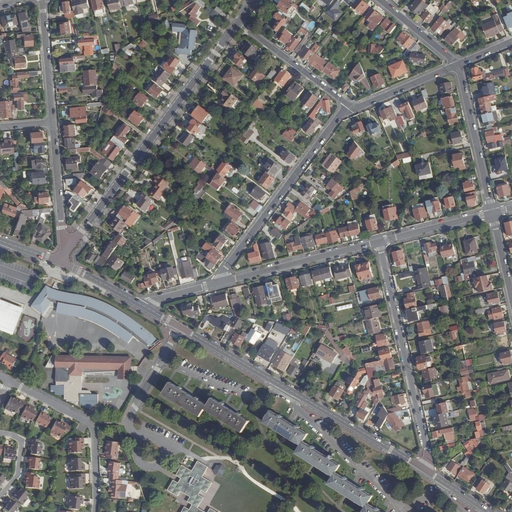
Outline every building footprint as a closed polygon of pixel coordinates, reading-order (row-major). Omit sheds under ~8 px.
[(72,3),(74,11),(75,16),(84,13),(83,9),(90,7),(87,0),(84,0),(81,1),(72,3)] [(92,0),(95,10),(104,8),(102,0),(92,0)] [(122,6),(120,0),(108,0),(111,11),(122,8),(122,6)] [(293,6),(294,4),(288,0),(283,0),(278,6),(288,13),(293,6)] [(333,0),(329,6),(324,12),(334,20),(340,13),(334,9),(341,0),(343,0),(348,4),(351,0),(333,0)] [(363,14),(369,7),(367,4),(362,0),(358,0),(353,6),(363,14)] [(421,14),(422,15),(427,9),(431,4),(425,0),(416,0),(411,7),(415,11),(414,12),(416,14),(418,12),(421,15),(421,14)] [(65,13),(66,19),(72,19),(76,18),(75,16),(74,11),(71,12),(69,2),(64,3),(64,6),(60,7),(61,14),(65,13)] [(195,2),(190,5),(190,6),(186,11),(192,15),(188,20),(197,26),(200,22),(195,18),(198,15),(196,14),(201,7),(195,2)] [(308,12),(311,9),(304,2),(301,6),(308,12)] [(428,10),(423,16),(430,22),(433,18),(431,17),(434,14),(439,8),(440,6),(438,4),(437,6),(432,2),(431,4),(427,9),(428,10)] [(187,4),(178,10),(178,11),(179,12),(182,11),(186,8),(189,6),(187,4)] [(219,15),(209,7),(206,10),(216,19),(219,15)] [(382,17),(372,9),(359,25),(361,26),(367,18),(372,22),(368,26),(373,31),(379,23),(378,22),(382,17)] [(291,20),(280,11),(275,17),(279,20),(273,28),(273,31),(275,32),(277,32),(278,31),(281,26),(285,29),(291,20)] [(27,13),(18,15),(22,31),(30,31),(30,27),(28,28),(26,19),(28,19),(27,13)] [(498,33),(505,30),(497,14),(493,15),(495,21),(482,26),(487,38),(498,34),(498,33)] [(3,27),(17,24),(14,15),(1,18),(3,27)] [(445,20),(441,17),(432,28),(441,35),(447,28),(444,25),(445,23),(443,21),(445,20)] [(390,33),(396,26),(387,18),(381,26),(390,33)] [(449,29),(451,31),(460,20),(458,18),(449,29)] [(63,34),(71,33),(70,23),(62,23),(63,30),(60,30),(60,34),(63,34)] [(183,32),(183,38),(184,38),(184,41),(182,42),(182,46),(180,45),(179,49),(176,48),(175,53),(178,55),(180,53),(186,54),(187,54),(191,55),(192,50),(195,50),(195,46),(194,45),(194,42),(196,41),(196,39),(194,38),(195,35),(196,35),(197,30),(190,30),(189,32),(185,31),(186,29),(186,28),(187,28),(187,25),(173,23),(173,27),(174,27),(173,31),(183,32)] [(316,32),(320,35),(324,30),(321,27),(316,32)] [(449,29),(443,37),(453,45),(459,38),(451,31),(449,29)] [(282,41),(288,45),(294,37),(287,31),(285,35),(286,35),(282,41)] [(26,34),(26,32),(17,33),(17,36),(24,35),(25,45),(33,44),(32,33),(26,34)] [(404,32),(401,35),(402,36),(404,37),(400,41),(408,48),(404,53),(399,53),(399,56),(406,56),(411,50),(417,43),(404,32)] [(3,41),(6,53),(19,52),(18,48),(18,46),(16,46),(16,47),(14,47),(13,37),(10,38),(10,40),(6,41),(4,35),(2,35),(3,41)] [(344,43),(346,41),(338,36),(336,38),(344,44),(344,43)] [(288,45),(295,50),(299,44),(301,42),(294,37),(288,45)] [(249,43),(242,52),(251,58),(258,49),(249,43)] [(420,45),(417,43),(411,50),(412,51),(414,52),(415,50),(416,50),(420,45)] [(299,53),(304,47),(299,44),(295,50),(299,53)] [(381,54),(385,49),(381,46),(379,48),(375,48),(375,45),(370,44),(369,52),(377,53),(381,54)] [(308,61),(314,53),(311,50),(307,48),(306,49),(305,48),(300,55),(301,56),(308,61)] [(251,58),(254,61),(257,57),(256,56),(260,50),(258,49),(251,58)] [(425,63),(426,56),(416,55),(417,53),(415,52),(414,54),(412,54),(411,61),(425,63)] [(240,66),(246,59),(238,53),(235,57),(237,58),(234,61),(240,66)] [(321,58),(314,53),(308,61),(315,66),(321,58)] [(61,59),(62,65),(74,64),(74,59),(83,58),(83,57),(84,57),(84,56),(62,57),(62,59),(61,59)] [(180,61),(173,56),(169,61),(166,59),(162,65),(172,73),(176,69),(175,68),(180,61)] [(15,64),(15,67),(26,67),(25,57),(15,58),(15,60),(12,60),(12,64),(15,64)] [(329,63),(321,58),(315,66),(322,72),(323,70),(329,63)] [(408,71),(403,61),(390,67),(394,76),(402,73),(403,73),(408,71)] [(340,70),(329,62),(329,63),(323,70),(330,75),(331,74),(335,77),(340,70)] [(369,89),(371,88),(368,81),(367,81),(363,76),(365,74),(360,63),(351,74),(356,78),(359,81),(361,81),(369,89)] [(62,65),(63,72),(76,71),(75,64),(74,64),(62,65)] [(161,67),(152,79),(162,86),(171,75),(161,67)] [(485,77),(485,81),(510,75),(509,69),(504,70),(504,71),(495,73),(495,75),(486,77),(485,72),(482,73),(481,70),(480,70),(479,68),(473,69),(476,79),(485,77)] [(233,85),(240,75),(232,69),(224,78),(233,85)] [(86,86),(97,85),(96,70),(85,71),(86,86)] [(257,82),(262,75),(256,70),(251,77),(257,82)] [(272,79),(277,73),(273,70),(268,76),(272,79)] [(284,86),(291,77),(283,70),(276,80),(284,86)] [(37,71),(9,73),(10,86),(12,86),(13,90),(17,90),(18,90),(17,78),(17,76),(21,75),(21,77),(28,77),(28,76),(37,75),(37,71)] [(376,87),(385,83),(381,74),(372,77),(376,87)] [(443,94),(453,91),(451,81),(441,84),(443,94)] [(295,102),(304,90),(300,87),(299,87),(294,83),(285,94),(295,102)] [(483,85),(486,97),(497,94),(498,94),(497,88),(495,89),(494,83),(483,85)] [(149,93),(157,98),(163,90),(156,84),(149,93)] [(86,86),(84,86),(84,91),(92,90),(93,97),(103,97),(103,90),(98,90),(97,85),(86,86)] [(231,107),(231,108),(238,98),(226,89),(223,94),(224,95),(225,96),(221,100),(222,101),(231,107)] [(319,97),(315,93),(314,94),(310,91),(302,101),(311,107),(319,97)] [(17,93),(11,93),(11,101),(17,100),(18,109),(23,109),(22,96),(26,95),(26,92),(17,93)] [(135,101),(143,107),(145,104),(146,104),(148,102),(147,101),(149,98),(141,93),(138,97),(137,96),(136,97),(137,98),(135,101)] [(486,97),(479,98),(483,113),(493,111),(490,101),(498,99),(497,94),(486,97)] [(455,105),(453,96),(442,99),(445,108),(455,105)] [(425,99),(424,97),(413,102),(417,111),(428,106),(425,99)] [(323,101),(322,99),(315,108),(318,111),(319,108),(320,106),(323,108),(324,108),(325,112),(330,111),(328,100),(323,101)] [(267,105),(258,100),(254,106),(262,112),(267,105)] [(231,107),(222,101),(221,103),(221,105),(222,107),(225,109),(226,109),(228,108),(231,107)] [(416,118),(409,102),(399,106),(403,114),(406,112),(407,111),(410,120),(416,118)] [(1,118),(13,117),(12,110),(12,107),(10,107),(7,108),(7,105),(1,106),(1,108),(0,108),(1,118)] [(112,116),(115,111),(107,105),(104,110),(112,116)] [(209,114),(205,110),(203,112),(198,107),(192,115),(202,122),(209,114)] [(396,115),(393,107),(381,112),(384,120),(390,117),(393,116),(396,115)] [(458,122),(455,107),(446,109),(450,124),(458,122)] [(77,123),(87,122),(85,109),(79,109),(80,115),(76,116),(77,123)] [(483,113),(482,114),(485,125),(487,125),(488,128),(493,127),(492,124),(495,123),(493,115),(500,113),(500,109),(493,111),(483,113)] [(139,126),(145,118),(135,111),(130,119),(139,126)] [(310,134),(318,123),(311,118),(302,129),(310,134)] [(198,127),(201,124),(194,119),(192,122),(193,123),(189,128),(196,134),(198,130),(199,131),(201,129),(198,127)] [(365,129),(362,122),(352,126),(355,134),(356,134),(358,135),(361,134),(360,132),(365,129)] [(116,136),(118,138),(126,144),(129,140),(125,136),(131,128),(125,123),(116,136)] [(372,134),(382,130),(380,124),(377,125),(377,124),(375,125),(374,123),(372,124),(371,123),(368,125),(369,126),(368,126),(372,134)] [(75,125),(69,125),(69,126),(65,126),(65,132),(64,132),(64,137),(76,136),(75,125)] [(251,127),(250,126),(243,135),(248,139),(253,132),(250,129),(251,127)] [(488,128),(485,129),(486,132),(485,132),(488,143),(488,144),(502,141),(502,138),(499,139),(498,135),(496,135),(494,127),(493,127),(488,128)] [(291,141),(295,137),(287,131),(283,136),(291,141)] [(502,138),(502,141),(510,139),(511,138),(511,132),(511,131),(502,134),(503,138),(502,138)] [(30,133),(31,142),(33,142),(41,141),(41,132),(30,133)] [(187,147),(194,137),(188,132),(180,142),(187,147)] [(463,141),(461,132),(452,134),(455,143),(463,141)] [(73,142),(73,138),(66,138),(66,140),(64,141),(64,143),(66,143),(66,148),(75,148),(75,142),(73,142)] [(116,157),(126,144),(118,138),(111,147),(110,146),(107,150),(109,151),(109,152),(116,157)] [(105,148),(110,141),(108,139),(102,146),(105,148)] [(8,144),(5,144),(0,144),(0,151),(0,155),(9,155),(9,156),(13,156),(12,140),(8,140),(8,144)] [(43,152),(43,141),(41,141),(33,142),(33,152),(43,152)] [(363,150),(357,143),(352,149),(353,149),(350,154),(357,159),(363,150)] [(100,179),(112,163),(104,157),(92,149),(91,151),(102,159),(103,158),(103,159),(93,173),(100,179)] [(293,159),(295,155),(288,150),(286,154),(284,152),(280,156),(289,163),(289,162),(291,163),(294,160),(293,159)] [(167,160),(171,155),(166,151),(162,157),(167,160)] [(342,161),(332,153),(327,159),(328,160),(324,165),(334,172),(342,161)] [(466,168),(462,153),(453,155),(456,167),(461,167),(461,169),(466,168)] [(79,167),(78,163),(78,161),(81,161),(81,156),(70,157),(70,159),(68,160),(68,168),(79,167)] [(509,169),(506,157),(496,159),(499,171),(509,169)] [(206,164),(202,161),(201,162),(196,158),(191,165),(200,173),(203,170),(202,169),(206,164)] [(34,164),(34,169),(35,169),(43,168),(45,168),(44,159),(35,160),(36,164),(34,164)] [(274,177),(281,168),(282,167),(271,159),(263,169),(267,172),(274,177)] [(220,172),(219,173),(224,177),(232,167),(227,163),(225,165),(223,163),(217,170),(220,172)] [(429,163),(416,166),(418,176),(431,173),(429,163)] [(43,168),(35,169),(35,172),(30,173),(31,184),(44,183),(43,168)] [(276,179),(283,169),(281,168),(274,177),(276,179)] [(273,182),(276,179),(274,177),(267,172),(259,182),(269,189),(274,183),(273,182)] [(210,184),(218,190),(226,179),(224,177),(219,173),(210,184)] [(165,189),(170,182),(159,174),(156,177),(158,178),(156,180),(155,182),(157,184),(165,189)] [(328,185),(334,189),(338,183),(333,179),(328,185)] [(475,189),(474,184),(472,185),(471,181),(470,182),(470,180),(466,181),(466,182),(464,183),(466,191),(475,189)] [(76,191),(85,197),(89,192),(90,193),(93,189),(83,181),(76,191)] [(334,189),(332,191),(330,194),(335,198),(344,187),(338,183),(334,189)] [(159,200),(166,190),(165,189),(157,184),(154,188),(156,188),(154,191),(151,195),(159,200)] [(312,193),(315,189),(309,184),(302,194),(307,197),(311,193),(312,193)] [(511,194),(508,185),(498,187),(500,197),(511,194)] [(261,200),(267,193),(258,186),(251,195),(256,199),(257,197),(261,200)] [(478,200),(476,191),(466,193),(467,198),(466,198),(467,202),(469,202),(469,205),(472,205),(472,206),(475,205),(475,204),(476,204),(475,201),(478,200)] [(34,203),(47,202),(46,192),(37,193),(37,196),(34,197),(34,203)] [(151,202),(153,199),(144,193),(140,198),(142,200),(138,206),(147,212),(153,203),(151,202)] [(11,194),(9,196),(17,206),(18,206),(20,204),(11,194)] [(133,197),(128,194),(124,199),(128,202),(133,197)] [(76,211),(82,202),(75,197),(71,201),(74,203),(73,204),(75,205),(72,208),(76,211)] [(455,206),(453,197),(445,198),(448,207),(455,206)] [(256,209),(259,204),(254,200),(251,205),(256,209)] [(427,204),(429,213),(442,210),(439,201),(432,203),(427,204)] [(304,217),(306,218),(308,216),(305,215),(310,208),(301,202),(296,209),(296,210),(304,216),(304,217)] [(327,207),(324,209),(321,211),(322,215),(330,209),(329,209),(334,206),(333,203),(327,207)] [(317,204),(313,209),(315,210),(318,213),(321,211),(324,209),(321,207),(317,204)] [(224,214),(236,223),(238,220),(237,220),(242,213),(231,205),(224,214)] [(394,208),(393,205),(383,207),(386,220),(396,218),(395,215),(397,214),(395,207),(394,208)] [(18,206),(17,206),(16,208),(10,206),(8,209),(3,207),(2,212),(19,218),(21,210),(18,206)] [(125,206),(117,216),(130,226),(138,215),(134,212),(133,213),(125,206)] [(292,209),(289,206),(285,211),(286,212),(285,214),(292,219),(297,212),(295,211),(292,209)] [(427,216),(425,207),(414,210),(416,219),(427,216)] [(181,220),(182,221),(191,209),(189,208),(181,220)] [(41,213),(42,209),(21,210),(19,218),(15,229),(19,230),(21,224),(23,216),(25,216),(25,217),(40,215),(41,213)] [(117,216),(116,215),(113,219),(116,220),(113,226),(118,230),(119,229),(122,231),(124,228),(128,230),(130,226),(117,216)] [(140,216),(138,215),(130,226),(131,227),(140,216)] [(286,229),(291,222),(286,219),(285,220),(281,217),(275,226),(281,230),(283,227),(286,229)] [(173,219),(164,227),(167,231),(177,222),(173,219)] [(377,224),(376,219),(366,221),(369,231),(378,229),(376,224),(377,224)] [(33,235),(35,237),(40,241),(49,232),(47,230),(48,229),(46,227),(45,228),(42,225),(43,223),(38,221),(33,235)] [(229,232),(232,234),(235,236),(240,229),(232,223),(226,230),(229,232)] [(350,225),(349,225),(349,226),(351,234),(351,236),(361,233),(359,224),(351,226),(350,225)] [(349,226),(339,228),(340,230),(341,237),(351,234),(349,226)] [(283,235),(274,229),(271,233),(279,239),(283,235)] [(313,238),(315,245),(328,241),(326,233),(325,229),(322,230),(323,233),(322,233),(322,234),(316,236),(316,237),(313,238)] [(338,238),(341,237),(340,230),(326,233),(328,241),(329,243),(338,240),(338,238)] [(119,244),(122,246),(127,240),(120,234),(114,241),(119,244)] [(222,248),(228,240),(221,235),(216,243),(222,248)] [(313,238),(313,235),(302,238),(304,249),(312,246),(315,245),(313,238)] [(287,244),(289,252),(296,250),(303,248),(300,237),(295,238),(296,243),(294,243),(287,244)] [(105,248),(108,250),(114,241),(112,239),(105,248)] [(135,245),(141,250),(151,242),(148,239),(139,246),(136,244),(135,245)] [(475,239),(465,242),(468,255),(478,253),(475,239)] [(97,263),(102,267),(109,258),(111,255),(119,244),(114,241),(108,250),(104,254),(103,254),(97,263)] [(256,243),(254,245),(256,251),(249,253),(250,257),(248,257),(249,260),(250,260),(251,263),(262,260),(257,242),(255,242),(256,243)] [(274,257),(271,242),(262,244),(265,259),(274,257)] [(216,264),(222,256),(218,253),(218,252),(214,248),(208,243),(204,248),(207,251),(210,253),(207,257),(216,264)] [(425,244),(426,247),(427,252),(428,253),(438,250),(436,243),(430,245),(430,243),(425,244)] [(453,244),(439,247),(442,257),(455,254),(453,244)] [(402,250),(393,252),(397,267),(406,265),(402,250)] [(91,252),(87,258),(93,262),(97,256),(91,252)] [(212,269),(215,265),(198,252),(197,254),(200,257),(199,258),(205,263),(209,266),(208,268),(210,269),(211,268),(212,269)] [(117,270),(123,261),(114,256),(109,264),(117,270)] [(180,269),(182,278),(195,275),(193,269),(192,266),(190,257),(188,258),(189,261),(182,263),(183,268),(180,269)] [(468,258),(461,260),(462,265),(464,265),(466,274),(471,273),(471,274),(465,276),(466,280),(478,277),(480,277),(478,273),(476,273),(476,272),(477,272),(475,262),(469,263),(468,258)] [(360,265),(360,264),(355,265),(359,281),(372,278),(369,263),(364,265),(360,265)] [(352,277),(349,265),(334,269),(337,280),(352,277)] [(161,270),(164,280),(175,277),(173,267),(164,269),(161,270)] [(330,268),(322,270),(324,279),(332,277),(330,268)] [(430,284),(426,268),(417,270),(421,285),(418,286),(420,290),(430,288),(429,284),(430,284)] [(322,270),(312,272),(314,282),(324,279),(322,270)] [(131,283),(134,278),(125,272),(121,278),(131,283)] [(308,273),(306,274),(306,275),(300,277),(302,286),(312,284),(310,274),(309,274),(308,273)] [(489,281),(488,275),(480,277),(478,277),(480,286),(478,287),(479,293),(493,290),(492,283),(491,283),(489,284),(489,281)] [(145,279),(147,285),(151,284),(152,285),(156,284),(156,282),(159,281),(159,280),(160,280),(160,278),(158,278),(157,276),(145,279)] [(300,285),(298,279),(296,279),(296,277),(286,279),(289,290),(299,288),(298,285),(300,285)] [(266,283),(267,285),(272,303),(275,302),(274,297),(276,296),(272,281),(266,283)] [(56,290),(45,285),(42,289),(47,292),(54,295),(56,290)] [(269,306),(272,305),(272,303),(267,285),(253,289),(254,292),(253,292),(254,296),(255,296),(258,306),(267,303),(264,293),(266,293),(269,306)] [(444,302),(448,301),(448,298),(451,297),(450,290),(446,291),(445,285),(440,286),(442,291),(443,297),(444,302)] [(378,287),(364,291),(365,296),(369,295),(370,299),(381,297),(378,287)] [(47,292),(42,289),(30,305),(43,315),(52,303),(57,304),(57,303),(59,304),(61,304),(63,305),(66,305),(68,305),(69,306),(71,306),(73,306),(76,307),(79,307),(81,307),(83,308),(84,308),(84,309),(85,309),(83,317),(82,319),(84,320),(87,320),(90,322),(94,323),(98,325),(103,328),(107,330),(111,332),(113,334),(116,336),(121,339),(124,342),(128,345),(134,337),(151,351),(161,342),(159,341),(158,341),(155,338),(153,336),(149,333),(143,328),(139,325),(136,323),(135,322),(131,319),(127,316),(124,314),(123,313),(118,310),(114,308),(110,306),(102,302),(98,300),(93,298),(88,297),(84,295),(77,294),(73,293),(70,293),(68,293),(61,291),(56,290),(54,295),(47,292)] [(406,300),(408,310),(414,309),(416,309),(418,308),(415,293),(408,294),(409,299),(406,300)] [(491,304),(501,302),(499,294),(494,295),(494,293),(488,295),(491,304)] [(226,295),(212,298),(215,308),(228,305),(226,295)] [(236,295),(230,296),(233,312),(239,311),(239,309),(241,308),(239,299),(237,299),(236,295)] [(478,297),(481,309),(491,307),(491,304),(488,295),(478,297)] [(329,297),(327,298),(329,305),(335,303),(334,296),(329,297)] [(434,302),(433,302),(433,304),(434,304),(434,303),(442,301),(441,297),(440,296),(433,298),(434,302)] [(0,324),(15,330),(22,312),(23,309),(0,300),(0,324)] [(57,303),(57,304),(55,314),(58,315),(61,315),(64,316),(70,317),(74,318),(79,319),(82,319),(83,317),(85,309),(84,309),(84,308),(83,308),(81,307),(79,307),(76,307),(73,306),(71,306),(69,306),(68,305),(66,305),(63,305),(61,304),(59,304),(57,303)] [(196,314),(200,313),(198,305),(191,307),(190,304),(186,305),(186,307),(183,308),(184,315),(188,314),(189,316),(196,314)] [(364,308),(366,320),(377,317),(382,316),(379,305),(364,308)] [(447,306),(440,308),(440,311),(442,311),(443,315),(449,313),(447,306)] [(481,309),(476,310),(477,315),(488,312),(490,319),(495,318),(495,320),(504,318),(501,307),(493,309),(492,307),(491,307),(481,309)] [(414,309),(408,310),(411,322),(420,320),(418,311),(414,312),(414,311),(415,311),(414,309)] [(284,315),(286,324),(294,322),(291,313),(284,315)] [(224,317),(222,320),(230,325),(235,316),(226,315),(225,317),(224,317)] [(33,340),(37,319),(23,316),(19,337),(33,340)] [(230,325),(230,326),(234,329),(234,327),(238,329),(243,322),(245,318),(242,317),(235,316),(230,325)] [(225,331),(226,332),(230,326),(230,325),(222,320),(218,318),(217,319),(213,317),(211,321),(226,330),(225,331)] [(366,320),(365,320),(368,335),(369,334),(379,332),(377,324),(376,321),(378,321),(377,317),(366,320)] [(500,321),(495,322),(497,334),(499,333),(500,335),(505,334),(504,332),(507,332),(505,325),(507,325),(506,322),(500,323),(500,321)] [(427,322),(419,324),(419,325),(420,332),(421,336),(426,335),(425,331),(429,330),(427,322)] [(290,331),(296,334),(300,325),(294,324),(290,331)] [(251,329),(245,339),(252,343),(254,340),(256,341),(259,337),(256,335),(258,333),(256,332),(257,329),(256,328),(254,330),(251,329)] [(326,329),(325,333),(338,351),(342,349),(336,342),(326,329)] [(379,332),(369,334),(370,338),(377,337),(379,346),(388,344),(385,331),(379,332)] [(234,342),(241,345),(245,338),(236,333),(232,340),(234,342)] [(422,347),(423,354),(434,352),(432,340),(422,343),(422,347)] [(292,349),(297,352),(301,345),(296,342),(292,349)] [(264,345),(258,355),(269,361),(275,351),(264,345)] [(337,354),(332,351),(331,352),(326,349),(325,352),(320,349),(317,353),(332,362),(337,354)] [(382,360),(392,358),(390,349),(380,351),(382,360)] [(511,358),(511,352),(501,354),(504,365),(511,362),(511,358)] [(21,361),(19,360),(6,353),(2,360),(5,361),(4,364),(14,369),(15,366),(18,368),(21,361)] [(275,365),(285,371),(290,364),(293,357),(294,357),(292,356),(291,357),(282,353),(275,365)] [(55,356),(55,368),(57,369),(63,369),(69,369),(69,373),(69,374),(69,377),(82,377),(82,370),(119,372),(119,380),(131,380),(132,367),(132,360),(55,356)] [(426,356),(421,357),(421,358),(418,359),(420,370),(428,368),(428,367),(434,366),(433,363),(434,363),(434,361),(433,358),(432,358),(432,357),(431,357),(431,356),(426,357),(426,356)] [(293,357),(290,364),(292,365),(287,372),(296,378),(302,369),(299,369),(300,367),(295,364),(298,360),(293,357)] [(395,369),(392,358),(382,360),(365,363),(366,368),(369,367),(370,367),(385,364),(387,370),(395,369)] [(309,367),(316,370),(319,363),(312,361),(309,367)] [(502,371),(501,368),(498,369),(498,372),(489,374),(491,383),(498,382),(498,380),(505,378),(505,380),(510,379),(508,370),(504,371),(502,371)] [(82,383),(82,378),(82,377),(69,377),(69,374),(69,373),(63,369),(57,369),(56,381),(57,381),(56,385),(51,385),(51,392),(55,392),(55,394),(64,396),(64,400),(66,400),(66,402),(79,403),(79,405),(81,405),(84,411),(90,411),(94,407),(97,407),(98,397),(91,397),(91,395),(89,393),(81,392),(76,387),(76,383),(82,383)] [(432,369),(421,371),(422,375),(423,375),(425,383),(435,381),(432,369)] [(498,380),(498,382),(498,383),(510,380),(511,380),(510,369),(508,370),(510,379),(505,380),(505,378),(498,380)] [(359,372),(347,392),(351,395),(352,392),(353,393),(360,381),(358,380),(362,373),(359,372)] [(360,383),(364,386),(367,381),(369,380),(369,379),(368,375),(364,377),(360,383)] [(369,380),(370,383),(371,382),(372,388),(374,388),(375,394),(378,393),(378,395),(382,393),(382,392),(383,392),(382,386),(380,386),(379,379),(378,377),(374,378),(371,379),(369,379),(369,380)] [(401,380),(390,383),(392,389),(402,387),(401,380)] [(170,382),(163,393),(200,416),(205,409),(242,431),(249,420),(240,415),(241,414),(238,412),(237,413),(224,405),(224,404),(221,402),(220,403),(212,397),(207,405),(199,399),(199,398),(196,396),(196,398),(182,389),(183,388),(179,386),(178,387),(170,382)] [(467,382),(460,384),(462,395),(466,394),(466,390),(469,389),(467,382)] [(427,393),(428,397),(435,396),(433,385),(425,387),(426,393),(427,393)] [(335,386),(330,394),(339,399),(344,391),(335,386)] [(365,401),(369,394),(369,393),(363,390),(359,397),(360,398),(356,405),(361,408),(365,401)] [(405,403),(403,394),(391,397),(392,399),(393,399),(393,401),(395,401),(396,405),(405,403)] [(19,406),(22,408),(26,401),(18,397),(18,399),(15,397),(12,396),(6,407),(12,411),(12,410),(16,412),(17,411),(19,406)] [(361,408),(357,416),(365,420),(369,413),(364,410),(368,403),(365,401),(361,408)] [(30,418),(33,420),(38,411),(35,409),(34,410),(32,409),(33,407),(34,405),(29,402),(21,415),(29,419),(30,418)] [(381,429),(384,423),(387,418),(389,413),(387,411),(384,407),(379,416),(381,418),(377,426),(381,429)] [(473,408),(469,410),(471,421),(475,420),(475,416),(478,416),(477,409),(474,410),(473,408)] [(408,413),(407,409),(389,413),(387,418),(397,431),(404,425),(397,415),(408,413)] [(37,421),(47,426),(52,418),(45,415),(46,413),(47,412),(43,410),(37,421)] [(270,410),(264,422),(301,444),(296,453),(333,476),(328,484),(365,506),(361,511),(381,511),(379,510),(380,509),(377,507),(376,508),(367,503),(372,495),(364,490),(364,489),(361,487),(361,488),(347,480),(348,478),(345,476),(344,477),(335,472),(340,464),(331,459),(332,458),(329,456),(329,457),(315,448),(315,447),(312,445),(311,447),(303,441),(308,433),(299,428),(300,427),(297,425),(296,426),(282,418),(283,416),(280,414),(279,415),(270,410)] [(446,413),(436,415),(437,423),(438,428),(449,425),(446,413)] [(71,424),(64,421),(63,423),(61,422),(57,420),(51,431),(57,435),(58,434),(61,436),(64,430),(67,431),(71,424)] [(475,432),(477,438),(478,438),(484,436),(484,435),(481,423),(480,421),(477,422),(479,431),(475,432)] [(446,429),(433,432),(435,437),(443,436),(442,434),(446,433),(448,443),(458,441),(457,439),(456,440),(452,440),(450,433),(452,433),(452,432),(451,429),(446,430),(446,429)] [(82,453),(82,449),(82,447),(85,446),(85,438),(76,438),(77,442),(70,442),(70,446),(69,446),(69,454),(82,453)] [(480,442),(478,438),(477,438),(474,439),(474,440),(468,441),(464,444),(469,451),(465,454),(469,459),(476,449),(480,442)] [(38,441),(31,440),(29,448),(32,449),(32,451),(31,455),(44,457),(46,449),(44,449),(45,446),(38,445),(38,441)] [(108,459),(118,460),(120,443),(109,441),(108,447),(108,455),(109,455),(108,459)] [(485,445),(480,442),(476,449),(483,453),(486,448),(485,447),(485,445)] [(2,462),(14,464),(15,454),(9,453),(9,452),(9,450),(4,449),(2,462)] [(40,460),(27,458),(26,463),(28,463),(30,463),(29,470),(39,471),(40,460)] [(81,459),(72,459),(72,464),(70,464),(70,473),(85,472),(85,466),(83,466),(81,466),(81,463),(82,463),(81,459)] [(449,462),(444,466),(455,473),(460,466),(452,461),(451,463),(449,462)] [(111,480),(113,480),(119,481),(121,464),(111,462),(110,469),(112,470),(112,473),(111,480)] [(200,496),(202,491),(208,494),(213,484),(204,478),(209,469),(199,462),(194,472),(184,466),(178,476),(183,479),(180,484),(175,481),(169,491),(179,497),(182,492),(192,498),(189,503),(193,506),(190,511),(186,508),(183,511),(214,511),(211,510),(210,511),(203,511),(199,509),(205,499),(200,496)] [(214,470),(214,472),(215,473),(216,475),(218,476),(219,476),(221,476),(223,476),(225,474),(226,472),(226,470),(225,468),(224,467),(223,465),(221,465),(219,465),(217,465),(215,466),(214,468),(214,470)] [(463,467),(459,475),(470,482),(471,480),(474,474),(463,467)] [(33,475),(25,473),(24,481),(27,482),(27,484),(26,489),(39,491),(40,483),(39,482),(40,479),(33,478),(33,475)] [(86,483),(86,475),(78,475),(78,479),(72,479),(72,482),(70,483),(70,490),(83,490),(83,486),(83,483),(86,483)] [(479,477),(474,485),(478,488),(478,489),(485,493),(491,485),(479,477)] [(511,490),(511,482),(508,479),(507,480),(503,485),(511,491),(511,490)] [(123,486),(124,481),(119,481),(113,480),(112,484),(114,485),(112,497),(122,498),(124,486),(123,486)] [(29,495),(21,489),(19,491),(20,492),(18,494),(17,493),(15,491),(11,496),(23,506),(29,499),(27,498),(29,495)] [(70,506),(69,510),(79,511),(80,507),(79,507),(79,505),(82,505),(84,505),(84,499),(69,497),(68,506),(70,506)] [(14,511),(19,507),(9,498),(4,503),(6,505),(7,506),(4,510),(6,511),(14,511)] [(416,506),(419,511),(424,509),(420,503),(416,506)]
